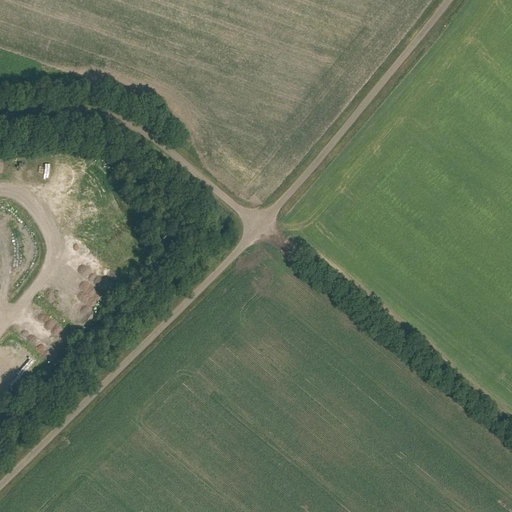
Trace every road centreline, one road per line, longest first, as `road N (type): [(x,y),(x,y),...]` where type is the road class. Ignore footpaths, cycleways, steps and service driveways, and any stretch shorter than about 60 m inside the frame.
road 1 (unclassified): [(0,486),(260,226)]
road 2 (unclassified): [(260,226),(122,121),(68,112),(0,117)]
road 3 (unclassified): [(260,226),(448,0)]
